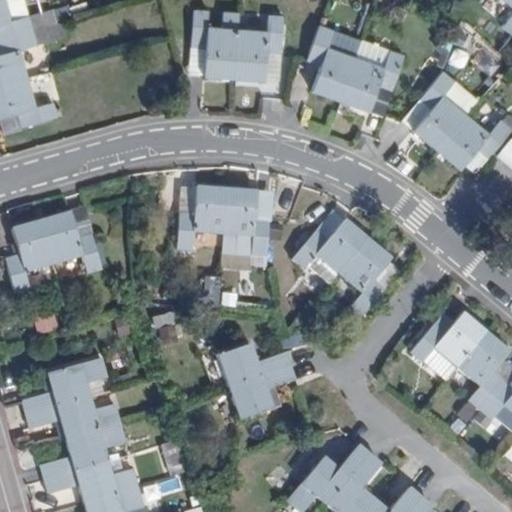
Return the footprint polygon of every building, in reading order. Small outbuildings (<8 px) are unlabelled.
[(11,21),(5,0),(0,0),(0,38),(32,30),(28,16),(11,21)] [(28,16),(24,0),(5,0),(11,21),(28,16)] [(196,9),(194,47),(209,48),(206,74),(240,76),(243,29),(244,13),(228,12),(227,27),(211,25),(211,10),(196,9)] [(271,30),(243,29),(240,76),(268,78),(269,77),(271,51),(285,51),(286,15),(271,14),(271,30)] [(343,99),(360,53),(333,43),(337,29),(322,23),(310,58),(324,63),(315,88),(314,88),(343,99)] [(36,45),(32,30),(0,38),(0,50),(1,53),(0,53),(0,85),(28,77),(19,50),(36,45)] [(365,38),(360,53),(343,99),(372,109),(373,105),(381,83),(396,88),(408,53),(365,38)] [(209,48),(194,47),(192,73),(206,74),(209,48)] [(269,77),(283,77),(285,51),(271,51),(269,77)] [(302,82),(315,88),(324,63),(310,58),(302,82)] [(416,128),(440,147),(470,110),(447,92),(457,79),(446,70),(422,98),(432,107),(416,128)] [(36,107),(28,77),(0,85),(0,117),(17,113),(21,129),(57,118),(52,103),(36,107)] [(389,110),(396,88),(381,83),(373,105),(389,110)] [(481,147),(494,157),(496,155),(511,133),(511,124),(504,118),(494,130),(470,110),(440,147),(464,166),(467,162),(481,147)] [(511,139),(511,138),(496,155),(511,166),(511,164),(511,139)] [(494,157),(481,147),(467,162),(480,172),(494,157)] [(195,232),(223,233),(226,188),(195,186),(195,187),(194,213),(179,212),(178,248),(194,250),(195,232)] [(194,213),(195,187),(181,186),(179,212),(194,213)] [(256,217),(257,190),(226,188),(223,233),(254,235),(253,262),(269,264),(271,218),(256,217)] [(273,191),(257,190),(256,217),(271,218),(273,191)] [(81,209),(67,213),(75,240),(88,236),(81,209)] [(313,232),(325,242),(342,222),(331,212),(313,232)] [(67,213),(38,221),(51,267),(79,259),(84,276),(99,272),(88,236),(75,240),(67,213)] [(51,267),(38,221),(8,228),(15,255),(3,260),(12,295),(27,292),(22,274),(51,267)] [(313,256),(335,274),(364,239),(342,222),(325,242),(313,232),(289,259),(300,269),(313,256)] [(364,239),(335,274),(358,295),(346,308),(358,318),(382,290),(371,282),(381,270),(389,260),(364,239)] [(391,278),(381,270),(371,282),(382,290),(391,278)] [(408,352),(418,362),(431,348),(455,367),(485,332),(458,310),(451,320),(441,331),(432,325),(408,352)] [(441,331),(451,320),(442,314),(432,325),(441,331)] [(57,316),(43,320),(45,329),(59,325),(57,316)] [(485,332),(455,367),(476,386),(465,400),(476,410),(500,382),(491,374),(500,362),(507,352),(485,332)] [(289,367),(284,354),(255,363),(248,346),(214,356),(225,389),(289,367)] [(431,348),(418,362),(442,382),(455,367),(431,348)] [(19,400),(23,414),(87,396),(84,383),(105,378),(99,358),(45,372),(49,390),(19,400)] [(491,374),(500,382),(510,370),(500,362),(491,374)] [(289,367),(225,389),(237,422),(270,409),(263,392),(294,382),(289,367)] [(511,371),(510,370),(500,382),(511,391),(511,371)] [(511,437),(511,391),(500,382),(476,410),(510,440),(511,437)] [(87,396),(23,414),(27,429),(58,421),(63,439),(118,425),(112,404),(91,409),(87,396)] [(118,425),(63,439),(68,457),(38,466),(42,480),(105,462),(102,449),(123,442),(118,425)] [(301,511),(314,498),(323,505),(366,456),(355,446),(333,470),(320,458),(315,464),(303,452),(289,468),(301,479),(282,501),(293,511),(301,511)] [(308,447),(303,452),(315,464),(320,458),(308,447)] [(362,511),(373,500),(360,489),(378,466),(366,456),(323,505),(330,511),(362,511)] [(105,462),(42,480),(46,494),(77,487),(81,504),(136,487),(131,469),(109,474),(105,462)] [(136,487),(81,504),(83,511),(126,511),(141,507),(136,487)] [(407,511),(418,499),(405,489),(385,511),(373,500),(362,511),(407,511)] [(426,511),(429,508),(418,499),(407,511),(426,511)]
